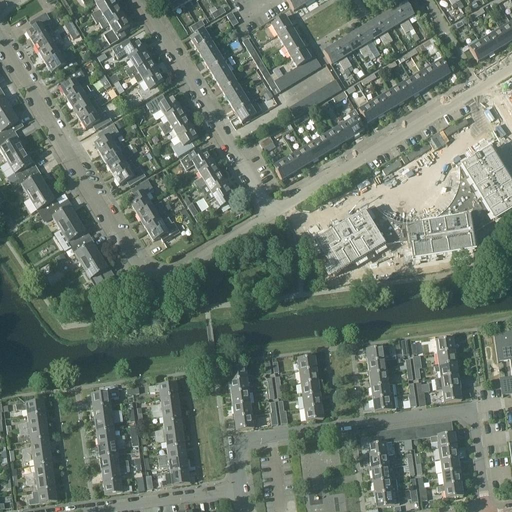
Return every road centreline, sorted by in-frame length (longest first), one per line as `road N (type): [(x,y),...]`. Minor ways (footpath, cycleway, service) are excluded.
road 1 (residential): [(271,214),(179,270),(145,273),(0,36)]
road 2 (residential): [(486,511),(474,421),(462,409),(244,439),(236,449),(240,489)]
road 3 (residential): [(511,67),(271,214)]
road 4 (residential): [(271,214),(145,0)]
road 5 (residential): [(67,511),(240,489)]
